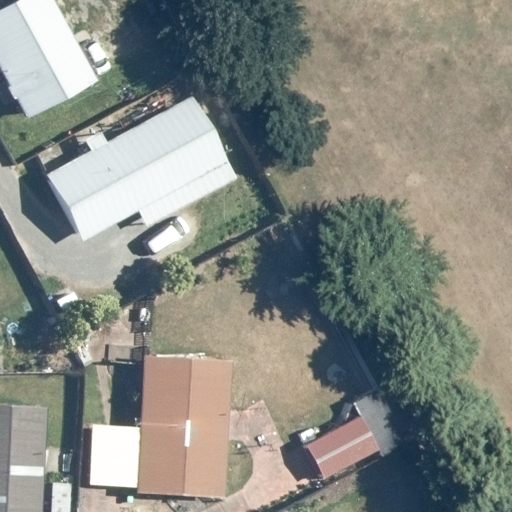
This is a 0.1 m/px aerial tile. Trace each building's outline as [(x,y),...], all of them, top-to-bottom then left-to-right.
[(85,85),(40,0),(3,0),(0,2),(0,86),(18,120),(85,85)] [(186,95),(98,143),(92,132),(72,143),(78,154),(37,176),(73,242),(129,211),(137,227),(230,176),(186,95)] [(219,363),(133,359),(130,427),(83,425),(80,492),(213,498),(219,363)] [(31,511),(36,406),(0,404),(0,511),(31,511)] [(368,456),(347,414),(289,443),(310,485),(368,456)]
